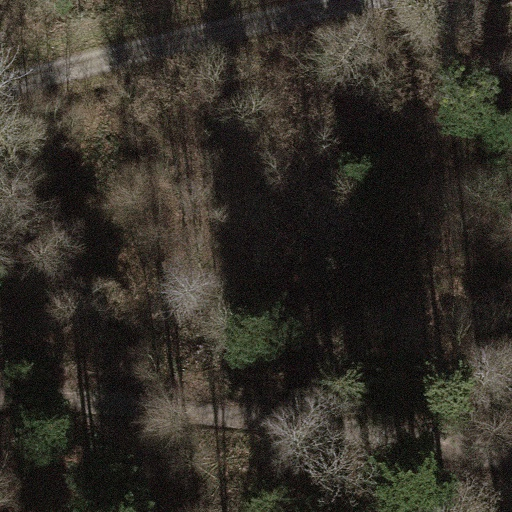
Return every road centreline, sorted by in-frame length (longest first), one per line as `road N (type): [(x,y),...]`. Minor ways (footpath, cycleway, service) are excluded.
road 1 (track): [(0,390),(94,385),(511,454)]
road 2 (track): [(368,0),(0,94)]
